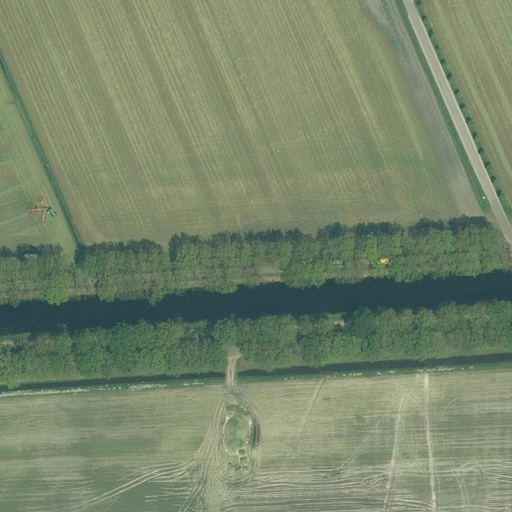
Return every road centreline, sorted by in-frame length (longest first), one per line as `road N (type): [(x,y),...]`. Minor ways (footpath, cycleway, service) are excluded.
road 1 (tertiary): [(0,365),(511,331)]
road 2 (unclassified): [(0,286),(511,254)]
